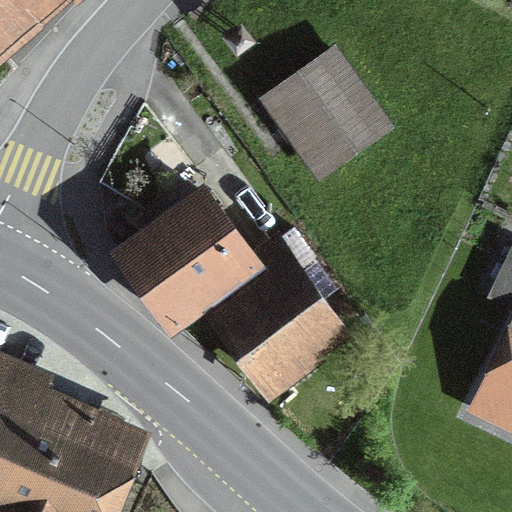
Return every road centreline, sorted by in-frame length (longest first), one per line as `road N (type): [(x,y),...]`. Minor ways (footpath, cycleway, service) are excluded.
road 1 (tertiary): [(298,511),(131,355),(0,271)]
road 2 (residential): [(154,0),(82,88),(0,229)]
